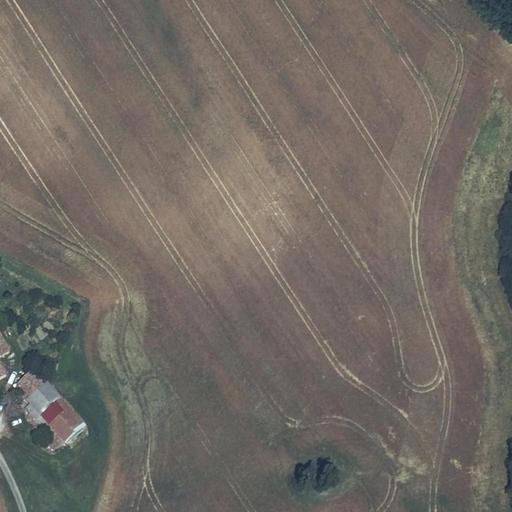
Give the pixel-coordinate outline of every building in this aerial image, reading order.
[(8,372),(4,367),(0,361),(0,353),(8,348),(0,337),(0,381),(5,388),(15,381),(32,401),(45,389),(22,362),(15,367),(8,372)] [(15,367),(12,362),(4,367),(8,372),(15,367)] [(36,422),(42,417),(57,403),(45,389),(32,401),(24,408),(36,422)] [(57,403),(42,417),(48,424),(65,444),(84,429),(60,401),(57,403)] [(36,434),(53,454),(65,444),(48,424),(36,434)]
